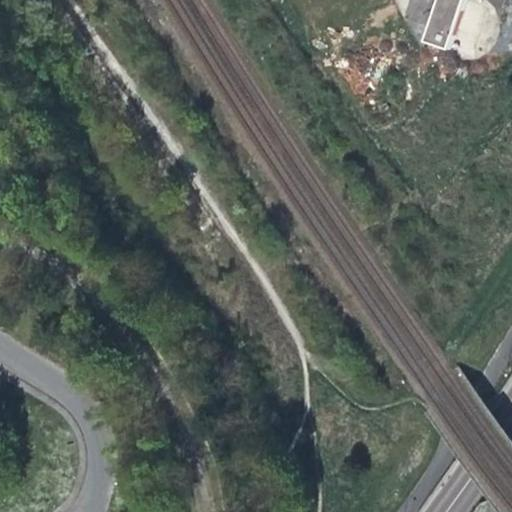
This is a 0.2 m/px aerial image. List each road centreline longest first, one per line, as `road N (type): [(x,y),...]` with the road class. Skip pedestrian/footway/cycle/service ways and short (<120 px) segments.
road 1 (track): [(308,363),(264,272),(75,0)]
road 2 (track): [(430,290),(277,0)]
road 3 (tertiary): [(440,511),(511,404)]
